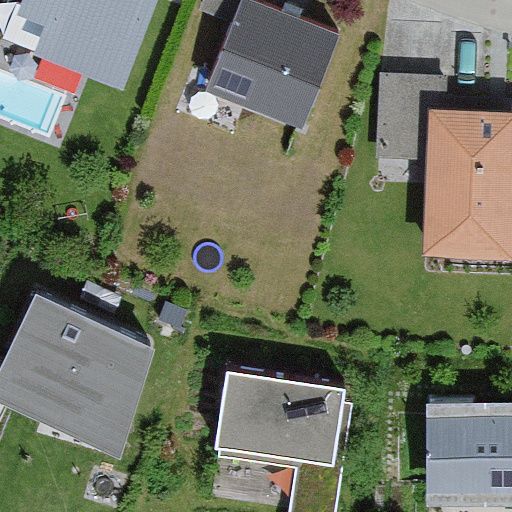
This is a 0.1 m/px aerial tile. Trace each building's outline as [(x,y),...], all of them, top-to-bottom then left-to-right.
[(131,77),(160,0),(31,0),(18,35),(131,77)] [(214,88),(311,126),(346,35),(256,0),(208,0),(202,17),(236,31),(214,88)] [(432,253),(511,255),(511,100),(506,100),(506,110),(447,108),(448,81),(384,78),(381,163),(435,165),(432,253)] [(0,392),(133,454),(167,345),(46,289),(0,387),(0,392)] [(296,511),(340,511),(359,385),(237,368),(225,459),(302,470),(296,511)] [(511,393),(432,393),(432,486),(511,486),(511,393)]
